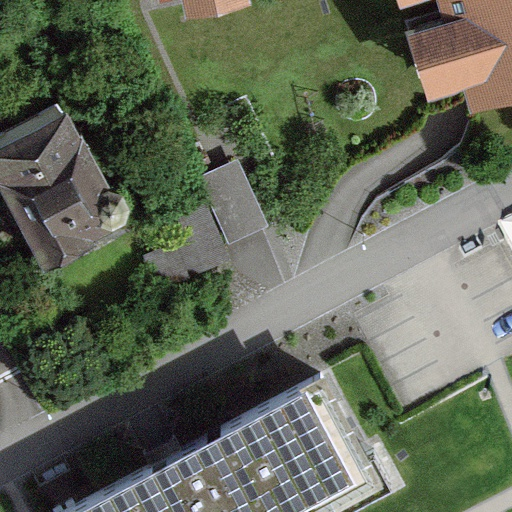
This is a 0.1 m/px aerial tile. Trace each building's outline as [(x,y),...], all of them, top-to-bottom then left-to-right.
[(511,0),(442,0),(472,96),(511,83),(511,0)] [(130,200),(128,188),(122,182),(113,179),(70,105),(0,142),(0,157),(6,170),(5,171),(49,255),(92,233),(94,227),(124,210),(130,200)] [(264,222),(237,159),(202,174),(229,237),(264,222)] [(159,224),(170,249),(145,260),(155,282),(179,270),(225,250),(204,204),(159,224)] [(389,471),(324,350),(305,360),(174,430),(59,491),(42,500),(48,511),(292,511),(335,489),(339,498),(389,471)]
